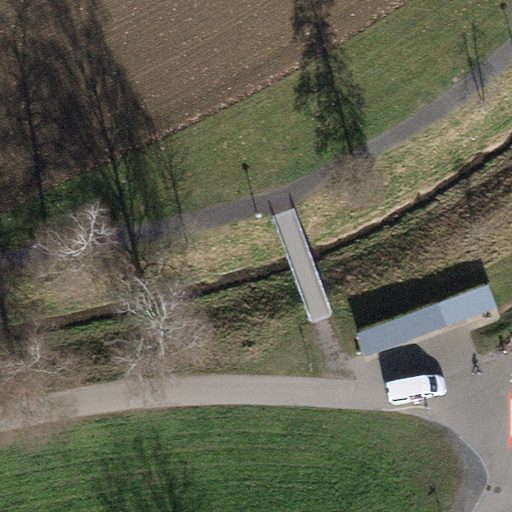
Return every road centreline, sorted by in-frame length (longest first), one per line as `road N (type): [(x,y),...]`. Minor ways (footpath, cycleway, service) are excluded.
road 1 (unclassified): [(244,387),(511,408)]
road 2 (track): [(0,419),(131,393),(244,387)]
